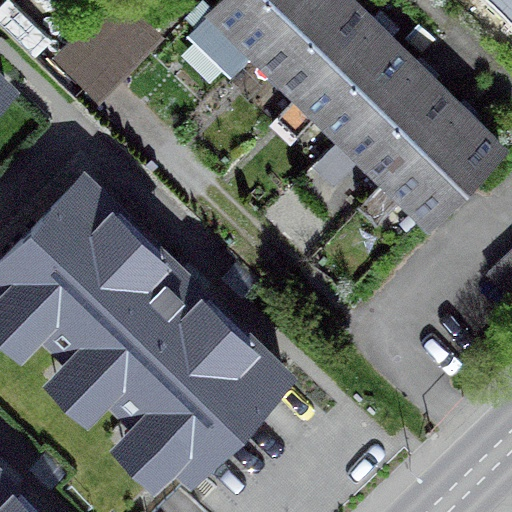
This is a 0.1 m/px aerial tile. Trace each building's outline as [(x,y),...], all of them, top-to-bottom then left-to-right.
[(120,0),(115,0),(62,55),(98,90),(154,33),(120,0)] [(218,0),(194,25),(194,38),(224,67),(236,67),(257,48),(302,0),(218,0)] [(302,0),(257,48),(300,90),(370,17),(352,0),(302,0)] [(392,38),(370,17),(300,90),(343,132),(414,59),(392,38)] [(435,80),(414,59),(343,132),(386,174),(457,101),(435,80)] [(0,92),(8,83),(0,75),(0,92)] [(479,123),(457,101),(386,174),(430,216),(500,143),(479,123)] [(284,373),(82,176),(0,259),(0,278),(194,466),(284,373)] [(511,257),(494,274),(511,293),(511,257)] [(39,511),(0,474),(0,511),(39,511)]
